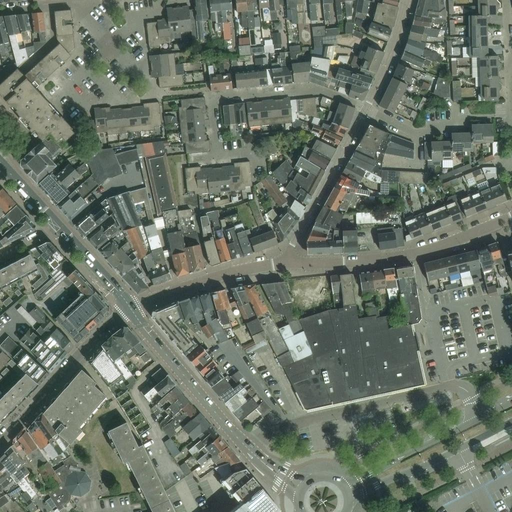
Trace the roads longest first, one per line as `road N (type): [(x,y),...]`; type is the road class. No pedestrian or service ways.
road 1 (residential): [(365,109),(309,89),(207,98),(213,158),(250,155)]
road 2 (residential): [(249,450),(292,423),(445,385),(465,392),(480,416)]
road 3 (residential): [(287,261),(416,253),(511,218)]
road 4 (secondary): [(249,450),(128,308)]
road 5 (residential): [(128,308),(0,441)]
road 6 (secondary): [(349,500),(511,423)]
road 7 (residential): [(287,261),(365,109)]
road 8 (residential): [(128,308),(287,261)]
road 9 (secondary): [(480,416),(343,485)]
road 10 (residential): [(511,188),(509,63)]
